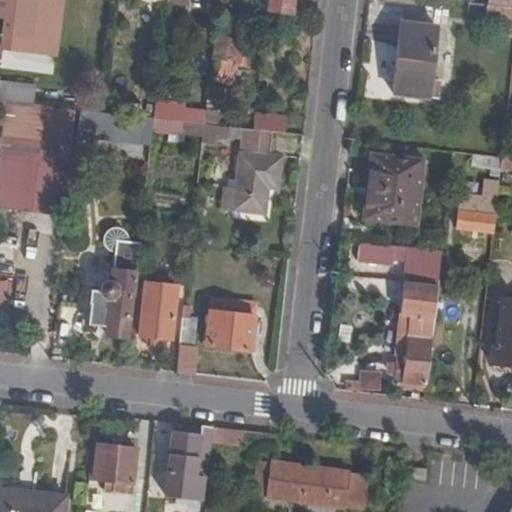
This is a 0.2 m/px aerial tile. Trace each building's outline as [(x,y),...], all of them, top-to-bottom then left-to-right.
[(0,0),(0,51),(62,57),(67,0),(0,0)] [(294,0),(270,0),(269,14),(293,16),(294,0)] [(511,3),(489,1),(481,0),(472,0),(472,7),(511,11),(511,3)] [(399,28),(397,44),(433,47),(434,31),(399,28)] [(241,46),(215,43),(212,67),(217,68),(215,85),(235,87),(237,69),(248,70),(249,58),(240,57),(241,46)] [(433,47),(397,44),(392,89),(433,93),(434,76),(430,76),(433,47)] [(0,96),(0,100),(32,103),(33,87),(0,83),(0,94),(0,96)] [(221,91),(208,90),(203,126),(217,128),(221,91)] [(168,104),(157,103),(155,121),(166,122),(168,104)] [(0,210),(30,214),(35,168),(41,126),(43,109),(5,104),(0,148),(0,210)] [(155,121),(105,116),(81,113),(78,138),(152,146),(155,121)] [(256,117),(254,132),(272,134),(285,136),(287,121),(256,117)] [(35,168),(30,214),(63,217),(73,130),(41,126),(35,168)] [(203,126),(203,137),(218,138),(219,129),(217,128),(203,126)] [(269,160),(272,134),(254,132),(242,131),(236,191),(234,211),(234,214),(269,216),(272,190),(276,191),(280,161),(269,160)] [(380,215),(415,219),(421,157),(386,153),(380,215)] [(511,154),(503,153),(502,165),(511,165),(511,154)] [(511,165),(502,165),(500,180),(511,181),(511,165)] [(456,226),(494,231),(500,180),(484,178),(483,196),(461,194),(456,226)] [(223,210),(234,211),(236,191),(225,190),(223,210)] [(135,295),(142,239),(130,237),(131,232),(130,229),(126,225),(120,222),(116,223),(112,225),(109,228),(107,234),(108,242),(110,247),(113,250),(116,251),(112,280),(110,280),(100,288),(100,291),(93,290),(89,326),(107,328),(106,335),(126,336),(131,295),(135,295)] [(442,247),(426,245),(423,274),(438,276),(442,247)] [(438,276),(423,274),(422,282),(415,282),(413,296),(436,298),(438,276)] [(0,280),(0,310),(8,312),(12,282),(0,280)] [(411,314),(434,316),(436,298),(413,296),(415,282),(405,281),(402,313),(411,314)] [(177,288),(146,285),(138,338),(170,341),(177,288)] [(492,358),(511,359),(511,295),(503,295),(500,331),(495,331),(492,358)] [(239,300),(213,298),(206,347),(250,352),(253,319),(237,317),(239,300)] [(404,379),(427,381),(434,316),(411,314),(406,354),(404,379)] [(175,374),(192,376),(195,348),(179,346),(175,374)] [(395,378),(404,379),(406,354),(397,354),(395,378)] [(357,389),(377,390),(378,374),(358,373),(357,389)] [(211,445),(213,431),(202,429),(201,437),(173,434),(165,497),(184,499),(184,505),(188,505),(189,500),(200,501),(205,469),(208,470),(211,445)] [(213,431),(211,445),(242,448),(243,434),(213,431)] [(137,450),(100,446),(96,479),(115,481),(114,492),(132,494),(134,478),(137,450)] [(347,470),(271,460),(267,496),(343,506),(347,470)] [(406,473),(424,475),(424,464),(407,463),(406,473)] [(62,511),(65,495),(1,487),(0,494),(0,511),(62,511)]
